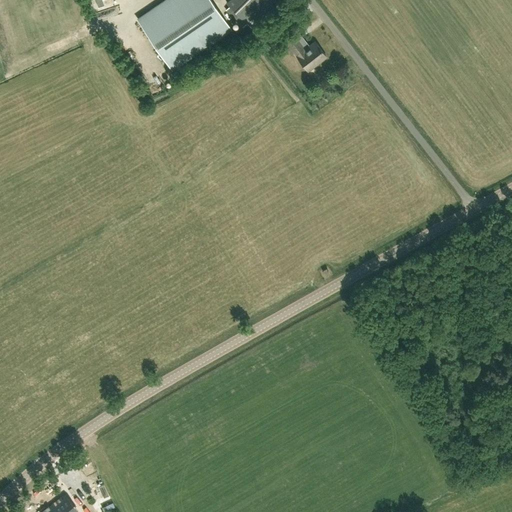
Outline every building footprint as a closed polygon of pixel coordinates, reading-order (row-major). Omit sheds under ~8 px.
[(39,0),(47,20),(78,8),(74,0),(39,0)] [(211,0),(162,0),(136,18),(172,70),(232,29),(211,0)] [(270,0),(228,0),(226,2),(230,5),(226,9),(243,27),(247,23),(251,27),(272,6),(268,2),(270,0)] [(109,15),(123,12),(122,9),(130,6),(129,3),(107,8),(109,15)] [(307,71),(326,56),(314,41),(304,49),(294,37),(285,44),(292,54),(294,52),(296,55),(296,56),(307,71)] [(73,511),(63,497),(51,506),(53,508),(49,510),(48,508),(41,511),(73,511)]
